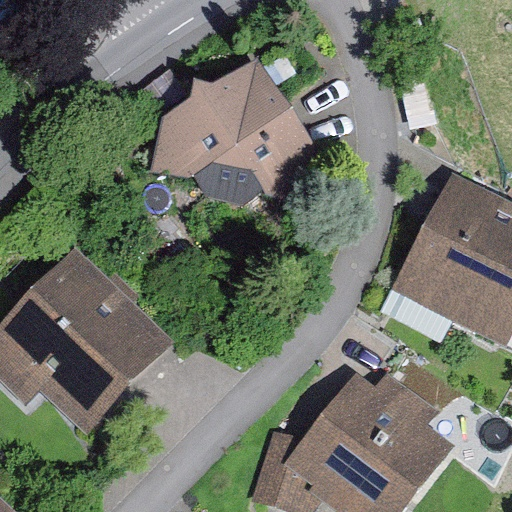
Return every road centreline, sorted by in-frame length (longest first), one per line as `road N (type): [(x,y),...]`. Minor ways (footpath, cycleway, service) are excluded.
road 1 (residential): [(364,0),(381,47),(381,231),(348,304),(147,511)]
road 2 (tertiary): [(0,174),(180,19)]
